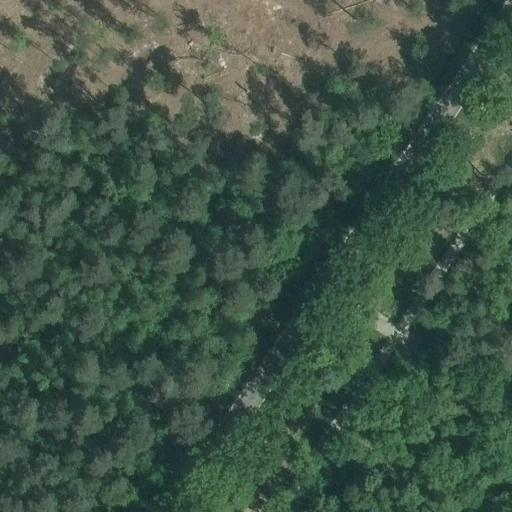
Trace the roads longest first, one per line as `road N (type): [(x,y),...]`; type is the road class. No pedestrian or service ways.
road 1 (secondary): [(163,511),(511,6)]
road 2 (track): [(511,417),(402,342)]
